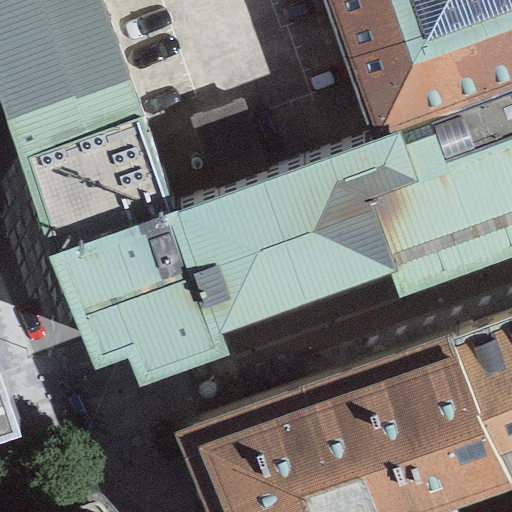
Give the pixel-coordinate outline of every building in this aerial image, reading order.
[(0,0),(0,111),(17,162),(140,119),(99,0),(0,0)] [(511,0),(321,0),(373,141),(511,93),(511,0)] [(511,258),(511,93),(373,141),(172,211),(140,119),(17,162),(46,257),(96,370),(127,359),(138,387),(226,355),(219,337),(390,274),(399,300),(511,258)] [(511,319),(450,341),(510,490),(511,493),(511,319)] [(450,341),(173,437),(204,511),(447,511),(510,490),(450,341)] [(0,441),(17,436),(0,385),(0,441)]
